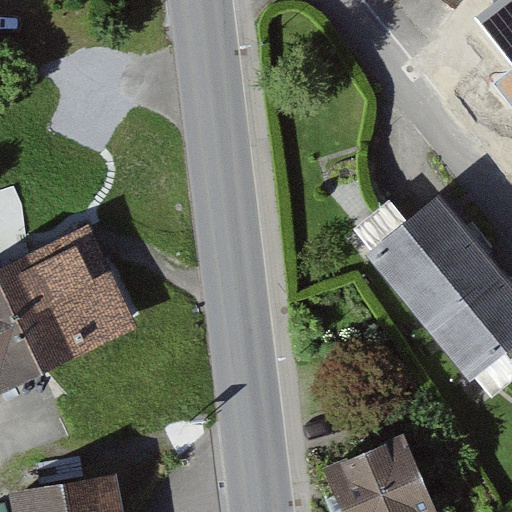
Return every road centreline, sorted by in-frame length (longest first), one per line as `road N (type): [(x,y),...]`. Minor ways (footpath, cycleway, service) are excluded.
road 1 (secondary): [(207,0),(267,511)]
road 2 (residential): [(511,211),(347,0)]
